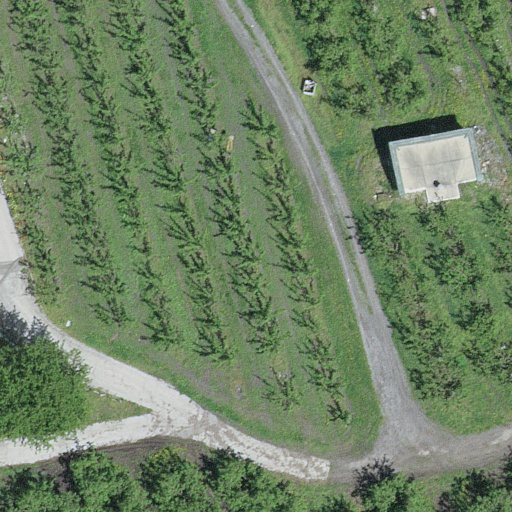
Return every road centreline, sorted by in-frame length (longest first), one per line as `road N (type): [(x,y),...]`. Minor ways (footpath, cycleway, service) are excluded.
road 1 (track): [(226,0),(290,102),(380,379),(424,465)]
road 2 (track): [(169,425),(262,470),(353,488),(511,429)]
